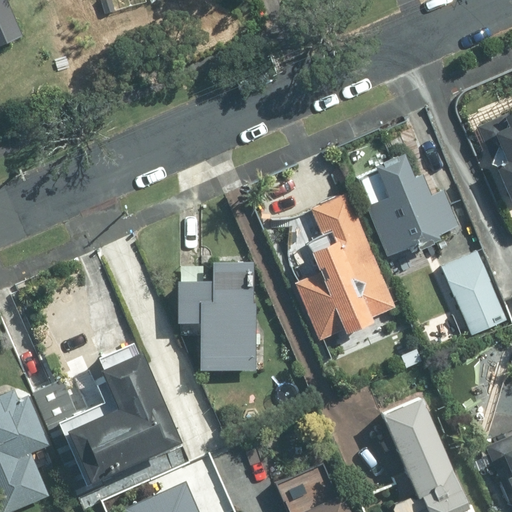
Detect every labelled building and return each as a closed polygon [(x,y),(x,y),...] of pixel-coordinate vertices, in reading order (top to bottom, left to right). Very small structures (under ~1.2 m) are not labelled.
[(0,0),(0,42),(25,33),(11,0),(0,0)] [(511,107),(472,124),(487,161),(484,162),(498,196),(511,189),(511,107)] [(396,193),(372,203),(390,252),(416,243),(418,247),(446,236),(444,230),(461,223),(447,188),(437,191),(429,170),(420,173),(411,149),(384,160),(396,193)] [(396,304),(352,190),(315,204),(331,244),(321,248),(329,269),(301,280),(323,336),(351,325),(352,327),(378,317),(377,312),(396,304)] [(510,318),(481,249),(446,264),(476,333),(510,318)] [(244,309),(243,267),(205,266),(205,285),(168,285),(169,326),(192,326),(192,373),(246,373),(246,309),(244,309)] [(177,443),(124,322),(93,336),(112,378),(104,382),(112,399),(80,412),(65,378),(36,391),(81,495),(105,484),(101,476),(177,443)] [(17,387),(0,394),(0,497),(6,511),(53,490),(35,449),(53,441),(31,392),(21,397),(17,387)] [(476,511),(429,395),(387,412),(420,492),(398,501),(396,511),(476,511)] [(511,434),(491,443),(511,492),(511,434)] [(194,511),(189,474),(127,501),(131,511),(158,511),(163,510),(163,511),(194,511)] [(355,511),(347,493),(302,511),(355,511)]
